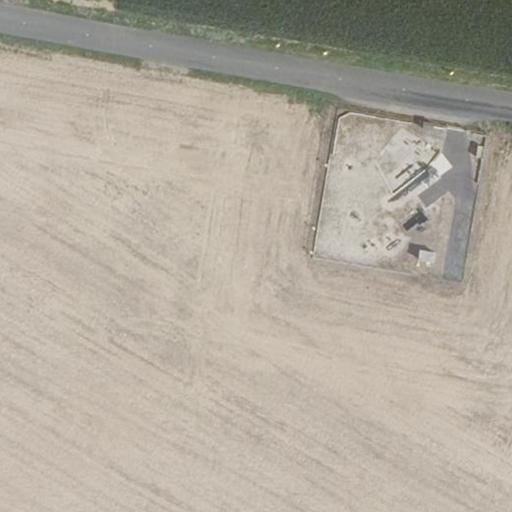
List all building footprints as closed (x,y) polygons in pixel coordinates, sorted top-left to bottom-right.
[(63,118),(126,121),(127,90),(64,88),(63,118)] [(382,164),(355,173),(361,190),(387,182),(382,164)] [(344,247),(330,227),(364,203),(348,180),(260,240),(288,282),(304,271),(295,258),(302,253),(313,269),(344,247)] [(406,234),(428,219),(420,207),(398,221),(406,234)] [(60,266),(62,238),(29,236),(27,264),(60,266)] [(207,263),(207,279),(223,279),(223,263),(207,263)]
